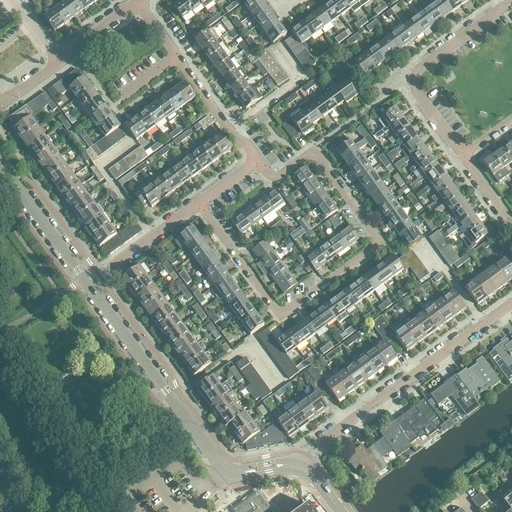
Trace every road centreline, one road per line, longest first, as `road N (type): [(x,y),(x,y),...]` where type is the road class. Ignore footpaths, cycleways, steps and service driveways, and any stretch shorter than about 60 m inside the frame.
road 1 (residential): [(197,205),(280,314),(380,244),(315,154)]
road 2 (unclassified): [(299,463),(511,302)]
road 3 (tertiary): [(227,473),(86,283)]
road 4 (residential): [(461,157),(415,95),(411,71),(511,0)]
road 5 (tertiary): [(86,283),(0,164)]
road 6 (residential): [(86,283),(197,205)]
road 7 (residential): [(257,164),(178,56)]
